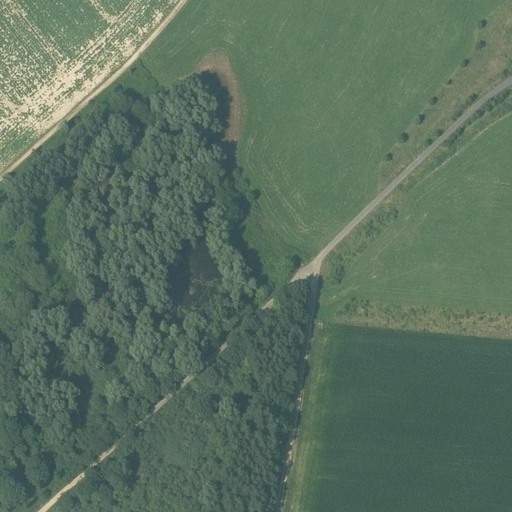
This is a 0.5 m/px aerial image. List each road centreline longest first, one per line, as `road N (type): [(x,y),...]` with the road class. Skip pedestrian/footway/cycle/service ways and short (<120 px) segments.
road 1 (track): [(328,249),(40,511)]
road 2 (track): [(328,249),(284,511)]
road 3 (track): [(0,176),(184,0)]
road 4 (track): [(511,76),(328,249)]
